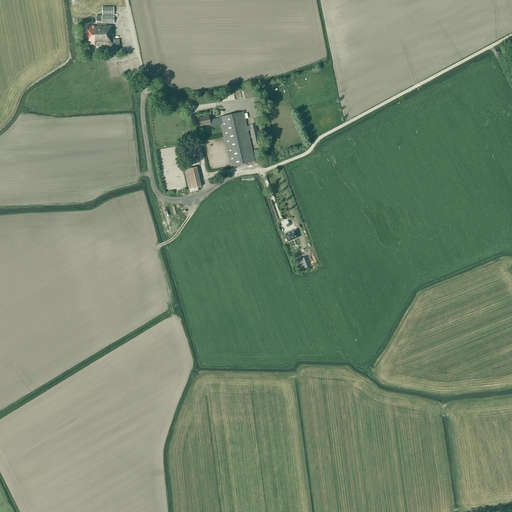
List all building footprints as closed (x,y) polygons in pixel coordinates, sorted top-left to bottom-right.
[(114,7),(102,7),(102,15),(114,15),(114,7)] [(87,46),(113,45),(119,45),(119,40),(113,40),(113,30),(111,30),(111,25),(107,25),(107,24),(114,23),(114,16),(96,16),(96,26),(87,26),(87,46)] [(243,90),(244,99),(259,97),(257,88),(243,90)] [(221,118),(213,120),(209,121),(208,115),(204,116),(204,117),(197,119),(199,127),(210,125),(211,127),(221,125),(230,167),(254,161),(251,146),(249,135),(251,135),(254,145),(259,144),(255,126),(259,125),(257,119),(254,120),(255,125),(247,127),(243,112),(221,117),(221,118)] [(196,167),(184,170),(189,190),(201,187),(196,167)] [(287,242),(298,238),(295,230),(284,234),(287,242)] [(305,268),(310,267),(306,257),(301,259),(305,268)]
